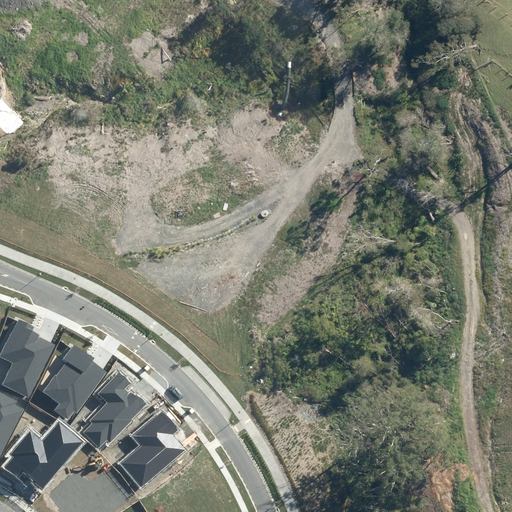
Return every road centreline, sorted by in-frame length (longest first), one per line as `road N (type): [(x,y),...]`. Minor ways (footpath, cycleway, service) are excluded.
road 1 (unknown): [(302,0),(290,20),(284,63),(200,235),(184,383)]
road 2 (residential): [(0,271),(109,323),(184,383),(227,435),(268,511)]
road 3 (unknown): [(302,0),(421,56),(511,115)]
